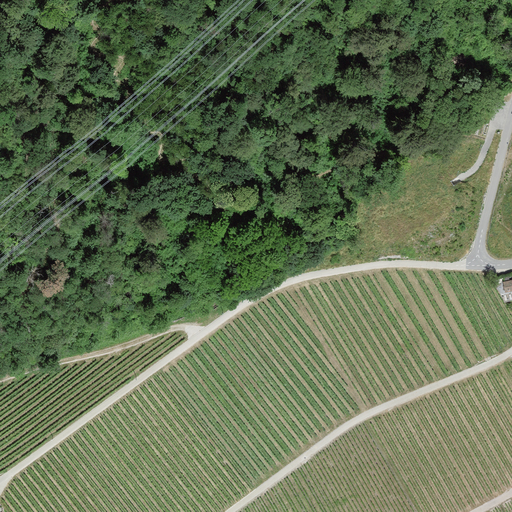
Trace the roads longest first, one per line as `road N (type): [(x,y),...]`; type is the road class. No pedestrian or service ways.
road 1 (track): [(476,264),(342,269),(263,294),(0,482)]
road 2 (track): [(511,350),(346,426),(230,511)]
road 3 (track): [(200,335),(169,330),(0,381)]
road 4 (residential): [(511,107),(476,264),(511,264)]
